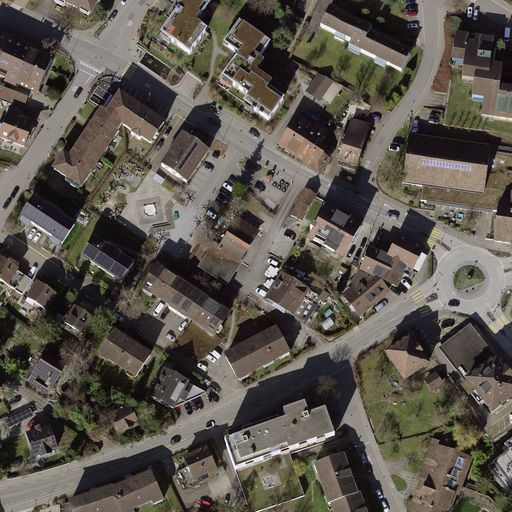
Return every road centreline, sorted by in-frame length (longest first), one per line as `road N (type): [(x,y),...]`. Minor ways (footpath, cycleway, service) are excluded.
road 1 (tertiary): [(374,211),(101,55)]
road 2 (secondary): [(331,357),(125,461)]
road 3 (residential): [(374,211),(364,172),(427,63),(431,0)]
road 4 (residential): [(0,204),(101,55)]
road 5 (residential): [(331,357),(396,511)]
road 6 (residential): [(125,461),(2,376)]
road 7 (secondary): [(125,461),(0,502)]
road 8 (secondary): [(446,295),(331,357)]
